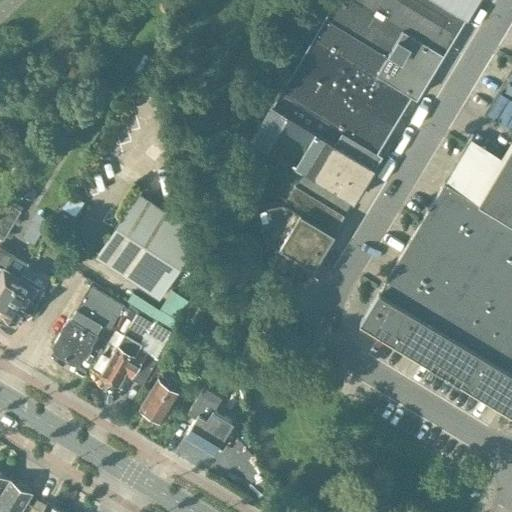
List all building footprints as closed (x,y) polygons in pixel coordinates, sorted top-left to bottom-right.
[(417,96),(444,51),(469,10),(468,9),(473,0),(333,0),(314,33),(279,89),(272,102),(340,143),(375,164),(382,152),(377,149),(411,92),(417,96)] [(162,91),(171,141),(181,140),(172,89),(162,91)] [(375,164),(340,143),(272,102),(251,136),(304,168),(354,198),(375,164)] [(511,145),(479,200),(511,220),(511,145)] [(314,265),(345,214),(354,198),(304,168),(284,200),(258,205),(263,234),(314,265)] [(511,220),(479,200),(479,201),(444,180),(361,319),(511,410),(511,220)] [(95,254),(160,296),(201,232),(137,190),(95,254)] [(0,220),(0,235),(3,238),(20,210),(10,204),(0,220)] [(58,240),(72,249),(76,241),(63,233),(58,240)] [(0,309),(22,273),(28,261),(0,244),(0,309)] [(22,273),(0,309),(0,314),(12,322),(14,318),(21,322),(25,315),(27,317),(39,297),(37,296),(41,289),(34,285),(36,282),(22,273)] [(62,328),(54,341),(56,348),(74,359),(80,357),(84,350),(85,351),(91,343),(89,342),(102,322),(110,326),(111,326),(116,329),(117,327),(129,307),(90,283),(68,318),(64,323),(62,328)] [(133,291),(127,300),(175,330),(180,321),(176,319),(188,299),(172,289),(159,308),(133,291)] [(196,304),(186,322),(192,325),(195,320),(198,321),(205,309),(196,304)] [(124,332),(101,372),(104,374),(104,377),(111,381),(114,380),(118,382),(125,369),(131,373),(129,376),(142,383),(156,360),(143,353),(145,350),(139,346),(142,342),(140,341),(153,318),(130,305),(129,307),(117,327),(124,332)] [(168,379),(162,375),(160,378),(158,377),(141,406),(162,419),(180,390),(179,389),(183,383),(170,375),(168,379)] [(195,417),(185,433),(213,450),(217,444),(219,441),(224,444),(231,432),(225,428),(230,419),(214,409),(221,397),(204,386),(187,412),(195,417)] [(0,493),(9,478),(1,473),(0,471),(0,493)] [(18,483),(9,478),(0,493),(0,511),(2,510),(5,511),(19,511),(32,491),(28,487),(23,483),(18,483)] [(64,511),(65,511),(48,501),(41,511),(32,505),(27,511),(64,511)]
